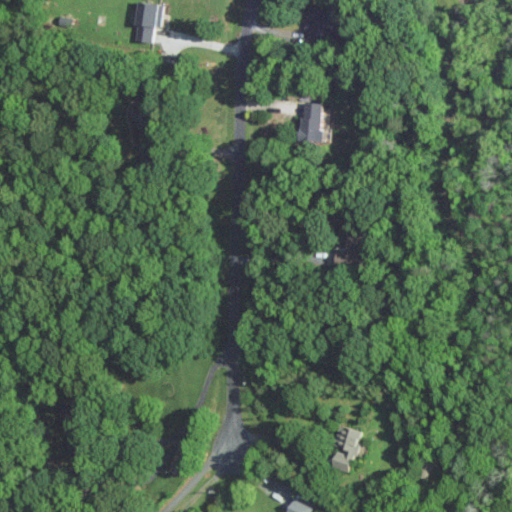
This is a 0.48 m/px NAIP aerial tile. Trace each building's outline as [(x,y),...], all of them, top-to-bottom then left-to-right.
[(155,25),(162,26),(164,3),(140,0),(136,39),(153,41),(155,25)] [(304,33),(332,40),(339,12),(310,5),(304,33)] [(303,139),(324,141),(326,102),(305,101),(303,139)] [(338,267),(368,265),(366,233),(348,234),(348,243),(337,244),(338,267)] [(363,430),(342,424),(336,447),(339,448),(335,466),(353,470),(363,430)] [(310,511),(313,507),(295,499),(289,511),(310,511)]
